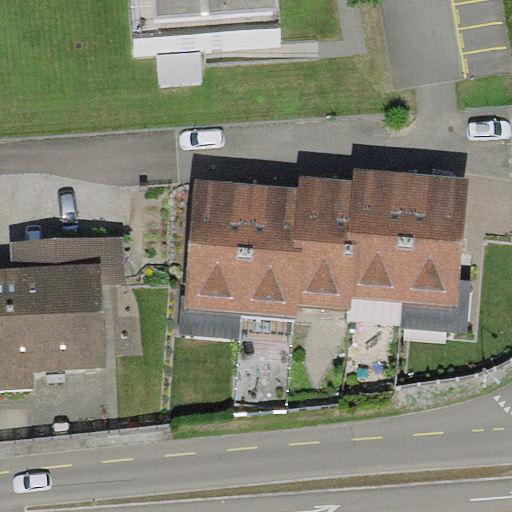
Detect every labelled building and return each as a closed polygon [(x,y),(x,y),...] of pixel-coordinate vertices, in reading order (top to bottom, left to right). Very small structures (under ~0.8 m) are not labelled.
[(131,0),(134,37),(280,27),(278,0),(131,0)] [(354,168),(353,181),(347,243),(357,244),(352,297),(402,302),(415,174),(386,171),(354,168)] [(441,177),(415,174),(402,302),(458,307),(470,180),(441,177)] [(300,175),(299,188),(293,247),(303,248),(297,307),(350,312),(352,297),(357,244),(347,243),(353,181),(329,178),(300,175)] [(228,181),(195,179),(185,307),(240,312),(253,183),(228,181)] [(272,185),(253,183),(240,312),(296,318),(297,307),(303,248),(293,247),(299,188),(272,185)] [(123,238),(12,241),(13,269),(0,269),(0,390),(34,389),(34,369),(105,367),(103,285),(124,284),(123,238)] [(419,304),(415,331),(479,340),(482,312),(419,304)]
